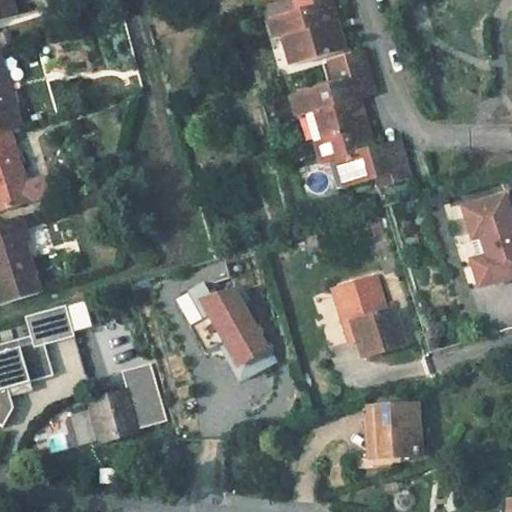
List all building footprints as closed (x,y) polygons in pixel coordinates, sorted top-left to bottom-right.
[(0,0),(0,19),(26,12),(22,0),(0,0)] [(329,0),(292,0),(295,11),(267,19),(273,39),(281,36),(289,34),(297,63),(344,49),(329,0)] [(289,34),(281,36),(289,65),(297,63),(289,34)] [(362,51),(344,56),(350,80),(354,91),(355,90),(358,98),(374,93),(372,86),(363,56),(362,51)] [(0,130),(8,129),(20,125),(0,59),(0,130)] [(358,98),(355,90),(354,91),(350,80),(342,82),(351,110),(361,107),(358,98)] [(342,82),(290,96),(296,116),(304,114),(312,112),(320,141),(366,127),(361,107),(351,110),(342,82)] [(312,112),(304,114),(313,144),(320,141),(312,112)] [(320,141),(313,144),(318,164),(326,161),(335,159),(343,188),(374,179),(389,175),(391,183),(410,178),(402,149),(374,156),(372,147),(366,127),(320,141)] [(0,209),(30,200),(8,129),(0,130),(0,209)] [(399,139),(372,147),(374,156),(402,149),(399,139)] [(335,159),(326,161),(335,190),(343,188),(335,159)] [(389,175),(374,179),(376,188),(391,183),(389,175)] [(511,222),(504,196),(467,207),(477,237),(480,236),(486,257),(476,260),(471,261),(479,287),(511,276),(511,222)] [(467,207),(462,209),(471,239),(477,237),(467,207)] [(23,218),(0,225),(0,246),(3,246),(9,266),(0,269),(0,302),(38,291),(23,239),(28,238),(23,218)] [(471,239),(469,239),(476,260),(486,257),(480,236),(477,237),(471,239)] [(3,246),(0,246),(0,269),(9,266),(3,246)] [(373,275),(340,286),(345,304),(338,305),(344,325),(351,322),(356,338),(362,357),(404,343),(392,308),(384,310),(373,275)] [(340,286),(332,288),(338,305),(345,304),(340,286)] [(215,302),(207,289),(194,296),(209,322),(212,320),(203,306),(215,302)] [(276,364),(242,304),(248,300),(243,292),(215,302),(203,306),(212,320),(209,322),(193,331),(208,358),(230,364),(242,384),(276,364)] [(65,303),(24,316),(30,335),(0,343),(0,389),(8,387),(54,374),(45,343),(74,334),(65,303)] [(78,336),(93,330),(83,306),(68,312),(78,336)] [(351,322),(344,325),(349,341),(356,338),(351,322)] [(88,399),(99,441),(134,431),(134,429),(164,420),(147,362),(119,370),(124,389),(88,399)] [(14,407),(8,387),(0,389),(0,424),(4,426),(14,407)] [(417,404),(369,407),(369,408),(370,429),(378,428),(380,457),(420,455),(417,404)] [(370,429),(364,429),(366,459),(380,457),(378,428),(370,429)]
